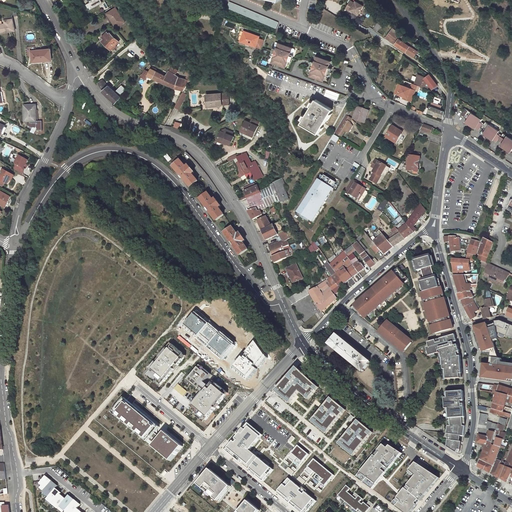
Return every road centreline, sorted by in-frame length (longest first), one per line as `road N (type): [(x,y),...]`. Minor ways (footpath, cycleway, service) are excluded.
road 1 (tertiary): [(282,303),(265,303),(180,189),(135,154),(83,156),(53,183),(23,236)]
road 2 (tertiary): [(81,72),(106,106),(199,153),(234,201),(282,303)]
road 3 (tertiary): [(302,344),(377,415),(460,469)]
road 4 (residential): [(433,227),(302,344)]
road 5 (residential): [(447,126),(383,100),(335,41)]
road 6 (residential): [(447,126),(447,77),(397,0)]
road 7 (residential): [(209,447),(302,344)]
road 8 (residential): [(209,447),(109,361)]
road 9 (tertiary): [(16,221),(67,103)]
road 10 (tertiary): [(15,247),(0,369)]
road 11 (unknown): [(340,305),(401,362),(406,400)]
